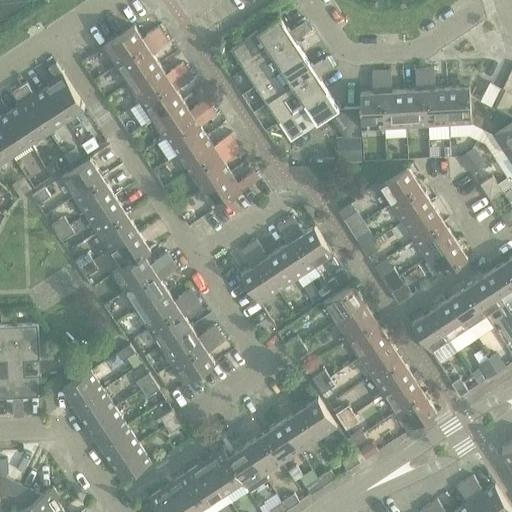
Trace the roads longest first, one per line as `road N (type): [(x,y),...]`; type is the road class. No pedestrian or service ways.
road 1 (residential): [(197,259),(52,35)]
road 2 (unclassified): [(317,0),(349,50),(412,49),(499,0)]
road 3 (residential): [(192,414),(263,367),(197,259)]
road 4 (tertiary): [(511,408),(339,511)]
road 5 (unclassified): [(127,511),(74,427),(0,432)]
road 6 (residential): [(197,259),(311,186)]
